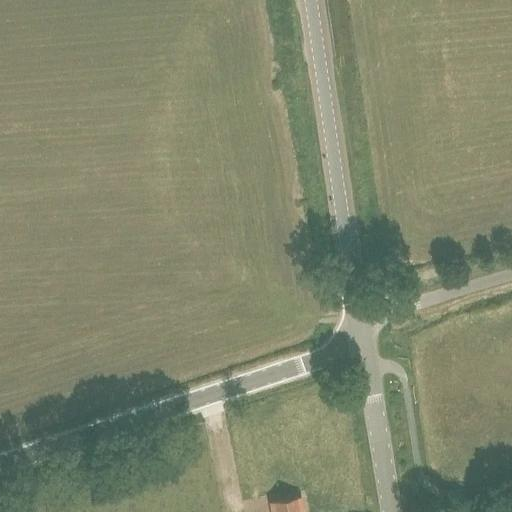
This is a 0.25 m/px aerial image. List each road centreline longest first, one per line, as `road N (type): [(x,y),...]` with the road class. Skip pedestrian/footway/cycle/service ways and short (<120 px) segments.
road 1 (unclassified): [(0,462),(361,341)]
road 2 (tertiary): [(361,341),(309,0)]
road 3 (tertiary): [(389,511),(361,341)]
